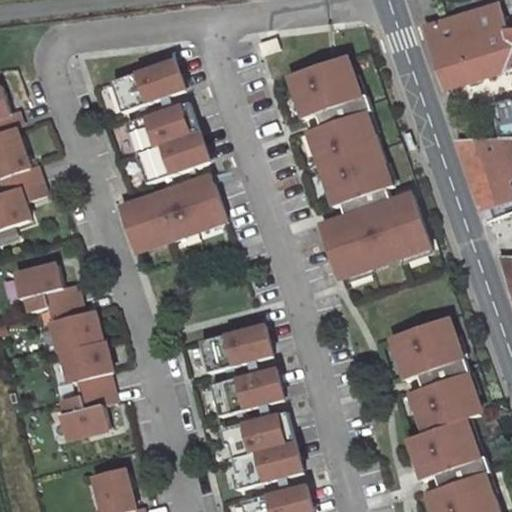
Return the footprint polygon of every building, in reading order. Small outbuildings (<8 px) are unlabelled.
[(510,33),(501,7),(428,28),(437,55),(510,33)] [(511,33),(510,33),(437,55),(449,91),(506,73),(511,91),(511,33)] [(284,51),(281,41),(263,47),(266,57),(284,51)] [(325,228),(343,279),(435,248),(417,196),(396,204),(391,191),(394,189),(387,168),(391,167),(380,136),(376,137),(369,116),(377,113),(371,98),(364,101),(350,61),(331,67),(332,70),(317,75),(316,72),(297,79),(311,120),(321,117),(323,123),(325,130),(316,133),(323,155),(319,156),(330,187),(334,186),(341,208),(346,206),(348,212),(350,219),(325,228)] [(187,94),(176,64),(117,84),(128,115),(187,94)] [(0,156),(13,193),(0,197),(0,232),(37,220),(31,203),(50,197),(40,168),(34,170),(20,130),(26,128),(21,113),(15,115),(5,87),(0,88),(0,156)] [(211,165),(190,106),(131,126),(152,185),(211,165)] [(478,143),(475,125),(463,127),(464,143),(478,143)] [(461,143),(489,223),(509,215),(506,205),(511,202),(511,184),(510,178),(511,178),(511,141),(478,143),(464,143),(461,143)] [(231,224),(218,184),(214,185),(211,178),(199,182),(202,190),(183,196),(180,189),(164,194),(167,202),(158,205),(156,198),(126,209),(139,247),(168,237),(171,244),(187,239),(184,232),(213,222),(215,229),(231,224)] [(511,258),(502,258),(511,285),(511,258)] [(72,442),(114,431),(108,408),(120,405),(110,366),(115,365),(109,343),(99,313),(88,316),(80,287),(68,290),(62,267),(20,277),(26,302),(32,300),(35,314),(53,310),(62,345),(64,345),(72,375),(75,375),(77,385),(82,384),(85,398),(68,402),(71,416),(66,418),(72,442)] [(418,334),(399,340),(413,381),(422,378),(424,384),(427,391),(417,394),(431,435),(416,440),(430,481),(439,478),(441,484),(444,491),(434,494),(440,511),(503,511),(499,497),(495,499),(488,478),(495,475),(490,460),(483,463),(469,423),(485,417),(471,378),(475,376),(469,361),(466,362),(452,322),(425,331),(426,334),(419,337),(418,334)] [(214,375),(274,360),(266,328),(205,344),(214,375)] [(285,403),(277,372),(216,388),(225,419),(285,403)] [(304,477),(288,415),(226,432),(230,447),(234,446),(242,476),(238,476),(242,493),(304,477)] [(129,470),(99,478),(107,511),(145,511),(145,510),(139,511),(129,470)] [(246,504),(248,511),(312,511),(307,489),(246,504)]
